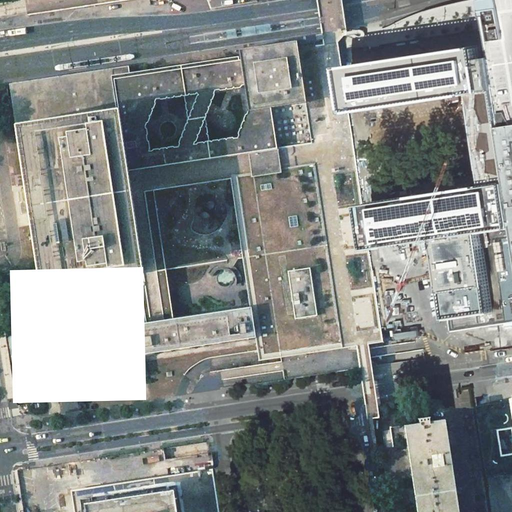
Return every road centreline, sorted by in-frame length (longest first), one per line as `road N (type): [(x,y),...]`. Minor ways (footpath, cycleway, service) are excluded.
road 1 (residential): [(0,452),(17,458),(350,408)]
road 2 (residential): [(347,392),(0,443)]
road 3 (secondary): [(338,0),(0,38)]
road 4 (residential): [(511,367),(347,392)]
